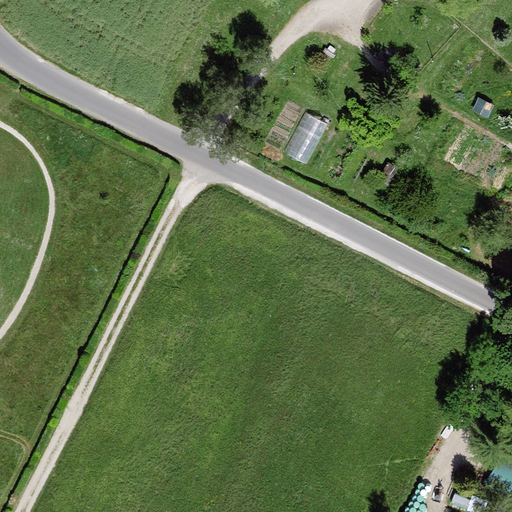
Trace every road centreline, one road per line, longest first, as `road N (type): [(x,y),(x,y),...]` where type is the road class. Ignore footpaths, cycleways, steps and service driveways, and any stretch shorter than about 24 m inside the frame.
road 1 (tertiary): [(511,311),(25,66),(0,44)]
road 2 (track): [(23,511),(203,155)]
